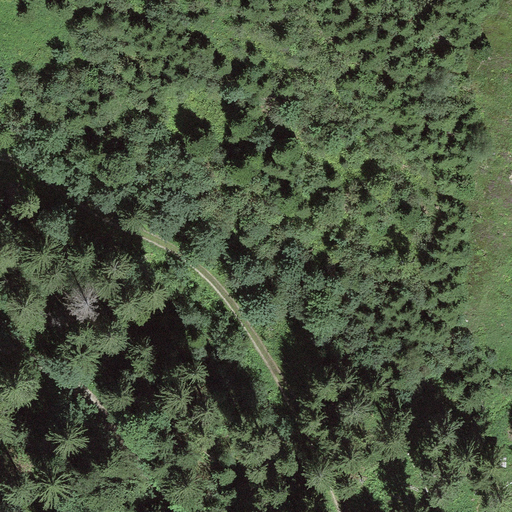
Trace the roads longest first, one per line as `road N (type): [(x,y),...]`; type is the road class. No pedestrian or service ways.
road 1 (track): [(0,156),(166,244),(215,281),(299,409),(344,511)]
road 2 (track): [(184,511),(137,469),(64,379),(0,345)]
